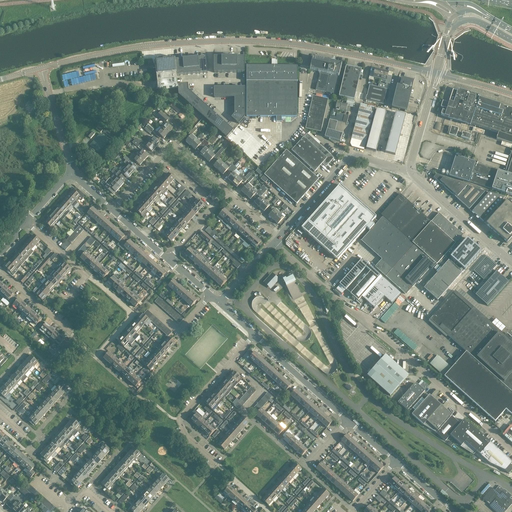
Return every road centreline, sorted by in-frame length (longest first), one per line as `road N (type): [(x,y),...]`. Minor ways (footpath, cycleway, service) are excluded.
road 1 (tertiary): [(436,75),(252,42),(139,47),(40,68)]
road 2 (unclassified): [(511,450),(273,242)]
road 3 (residential): [(253,335),(178,424),(269,511)]
road 4 (residential): [(87,276),(132,314),(102,350),(89,352),(0,270)]
road 5 (unclassified): [(278,238),(348,158),(408,170)]
road 6 (residential): [(226,192),(171,145),(112,209)]
road 7 (tertiary): [(511,263),(408,170)]
road 8 (residential): [(348,420),(253,335)]
